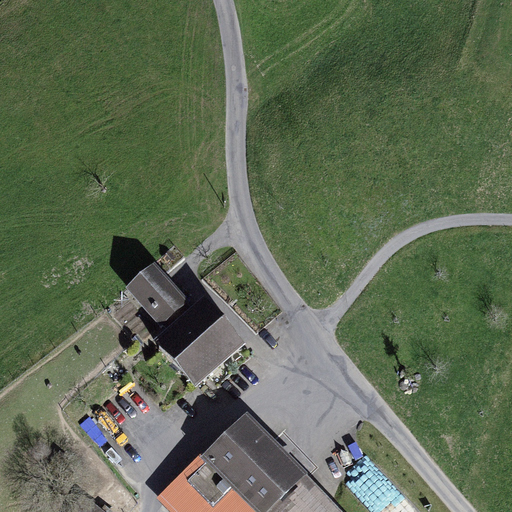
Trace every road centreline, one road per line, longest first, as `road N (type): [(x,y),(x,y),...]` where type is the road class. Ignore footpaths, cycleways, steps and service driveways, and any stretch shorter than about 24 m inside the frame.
road 1 (unclassified): [(215,0),(236,73),(242,235),(376,424),(466,511)]
road 2 (track): [(146,511),(160,448),(317,340),(400,241),(464,223),(511,224)]
